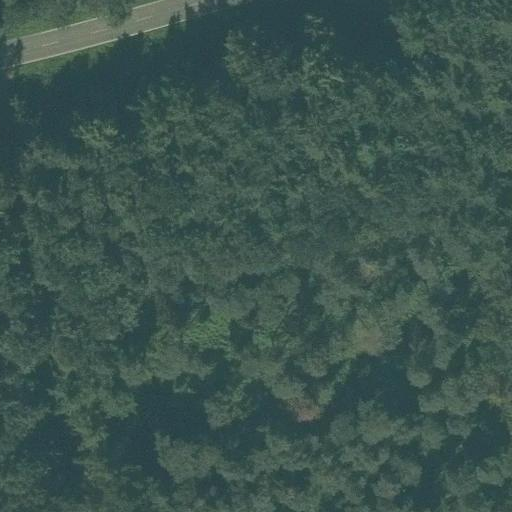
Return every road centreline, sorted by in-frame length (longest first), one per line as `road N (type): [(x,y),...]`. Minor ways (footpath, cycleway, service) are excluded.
road 1 (track): [(0,110),(76,511)]
road 2 (secondary): [(221,0),(0,55)]
